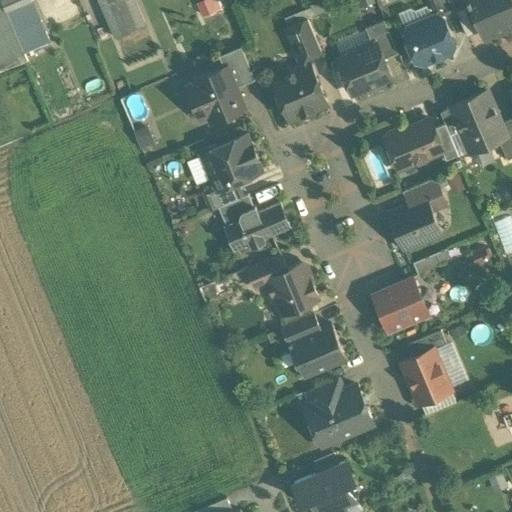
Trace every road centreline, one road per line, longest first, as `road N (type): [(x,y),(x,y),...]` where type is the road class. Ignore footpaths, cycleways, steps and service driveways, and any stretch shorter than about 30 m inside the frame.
road 1 (residential): [(343,279),(289,151),(346,128)]
road 2 (residential): [(346,128),(396,255),(343,279)]
road 3 (residential): [(511,62),(346,128)]
road 4 (residential): [(343,279),(400,417)]
